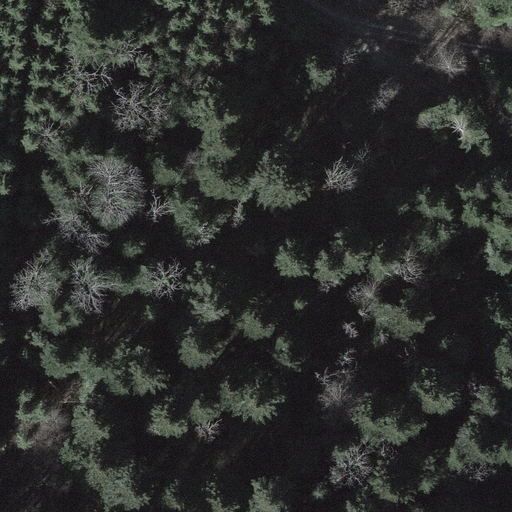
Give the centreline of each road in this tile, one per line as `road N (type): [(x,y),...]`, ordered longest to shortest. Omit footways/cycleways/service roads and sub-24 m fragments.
road 1 (track): [(321,8),(511,133)]
road 2 (track): [(309,0),(365,25),(511,55)]
